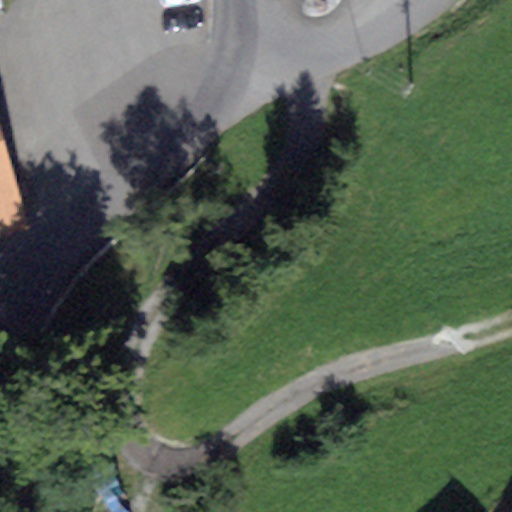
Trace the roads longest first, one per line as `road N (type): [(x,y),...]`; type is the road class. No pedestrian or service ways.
road 1 (unclassified): [(0,320),(80,230),(206,121),(259,59)]
road 2 (residential): [(431,0),(339,54),(299,64),(259,59)]
